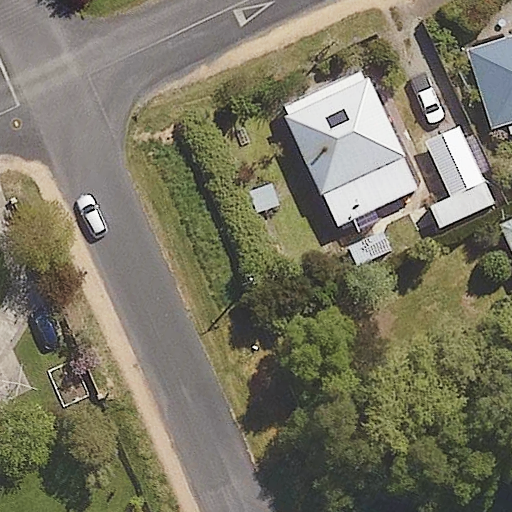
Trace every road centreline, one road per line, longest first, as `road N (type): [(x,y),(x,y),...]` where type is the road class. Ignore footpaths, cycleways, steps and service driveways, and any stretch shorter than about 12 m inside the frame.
road 1 (residential): [(53,89),(243,511)]
road 2 (residential): [(53,89),(248,0)]
